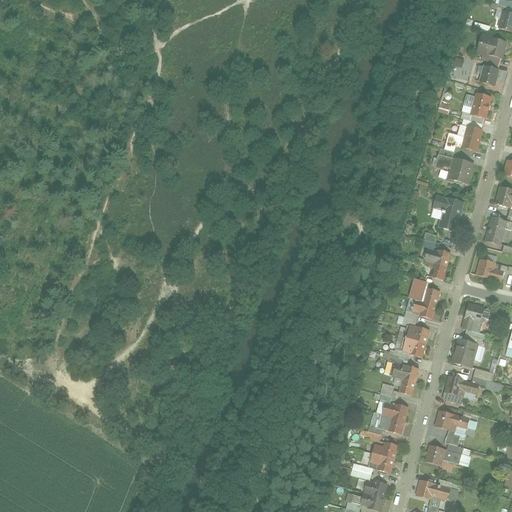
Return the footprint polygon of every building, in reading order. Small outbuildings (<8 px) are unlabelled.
[(511,32),(511,12),(503,10),(498,29),(511,32)] [(504,57),(510,38),(494,34),(489,52),(504,57)] [(460,68),(462,63),(455,60),(453,65),(460,68)] [(496,86),(501,66),(486,62),(480,82),(496,86)] [(494,95),(478,90),(476,97),(470,114),(486,120),(494,95)] [(447,115),(449,106),(439,104),(437,113),(447,115)] [(485,129),(468,123),(461,144),(477,149),(478,149),(485,129)] [(467,185),(472,164),(456,160),(451,180),(467,185)] [(511,201),(511,188),(501,185),(496,201),(511,206),(511,201)] [(454,233),(464,202),(447,197),(438,227),(454,233)] [(507,222),(491,218),(484,242),(500,246),(504,233),(507,222)] [(424,234),(422,248),(431,250),(432,243),(436,244),(437,236),(424,234)] [(450,253),(434,248),(426,273),(443,278),(450,253)] [(486,255),(485,262),(495,263),(496,257),(486,255)] [(479,260),(475,277),(504,285),(507,273),(493,269),(495,264),(482,261),(479,260)] [(441,293),(423,287),(416,312),(433,317),(441,293)] [(485,307),(468,302),(461,327),(478,332),(485,307)] [(429,328),(410,324),(403,350),(423,355),(429,328)] [(479,342),(463,337),(456,361),(472,365),(479,342)] [(470,385),(501,392),(502,385),(492,383),(497,361),(491,360),(488,373),(474,369),(470,385)] [(421,369),(402,364),(394,390),(413,396),(421,369)] [(469,377),(452,371),(447,389),(464,394),(469,377)] [(379,399),(390,401),(393,387),(381,385),(379,399)] [(401,434),(407,409),(386,403),(379,428),(401,434)] [(459,413),(442,408),(437,427),(454,431),(459,413)] [(391,471),(397,446),(376,440),(370,466),(391,471)] [(456,456),(431,448),(427,461),(452,469),(456,456)] [(388,482),(370,476),(362,503),(380,508),(388,482)] [(450,492),(421,482),(417,495),(446,504),(450,492)]
